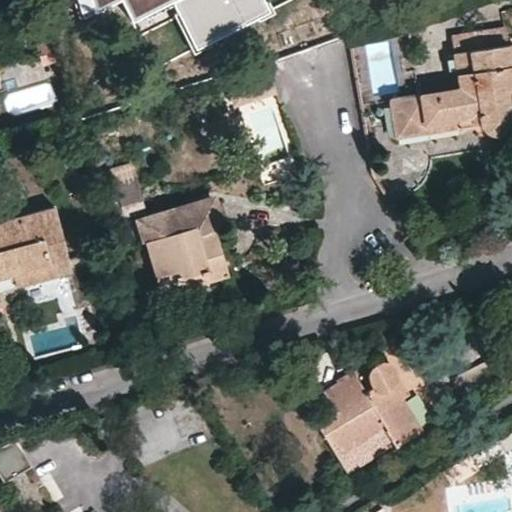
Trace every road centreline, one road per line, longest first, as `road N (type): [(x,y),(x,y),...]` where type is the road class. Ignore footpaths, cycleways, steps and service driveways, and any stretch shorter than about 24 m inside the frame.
road 1 (residential): [(347,313),(0,414)]
road 2 (residential): [(347,313),(345,189),(316,74)]
road 3 (residential): [(511,258),(347,313)]
